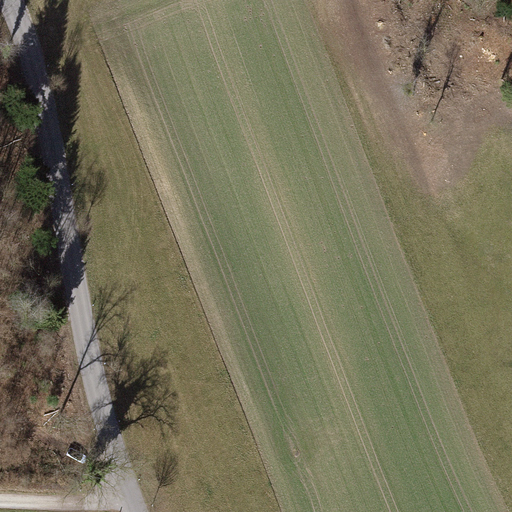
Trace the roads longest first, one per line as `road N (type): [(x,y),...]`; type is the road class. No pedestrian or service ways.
road 1 (tertiary): [(7,0),(41,92),(80,314),(130,511)]
road 2 (track): [(0,499),(127,506)]
